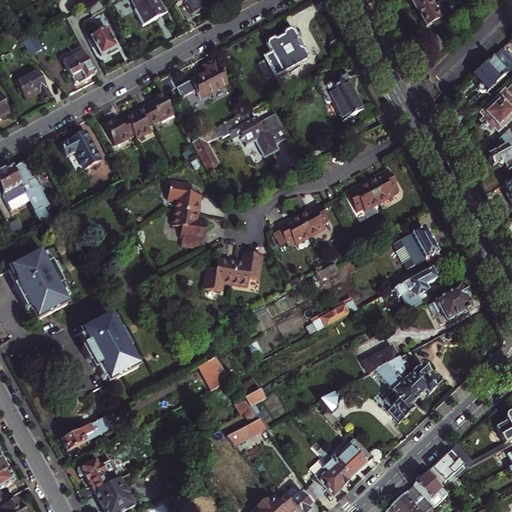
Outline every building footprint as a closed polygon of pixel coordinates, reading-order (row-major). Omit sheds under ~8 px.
[(126,0),(132,11),(136,9),(130,0),(126,0)] [(165,15),(156,0),(130,0),(136,9),(132,11),(141,28),(157,20),(165,15)] [(200,0),(171,0),(175,7),(183,3),(191,17),(205,9),(200,0)] [(409,0),(415,11),(417,10),(419,14),(426,27),(432,23),(439,20),(431,6),(434,5),(432,1),(434,0),(409,0)] [(437,3),(434,5),(431,6),(439,20),(432,23),(434,27),(447,20),(437,3)] [(100,4),(87,11),(92,21),(105,14),(100,4)] [(104,29),(89,38),(100,58),(108,54),(115,50),(104,29)] [(271,57),(264,61),(274,79),(280,75),(280,76),(304,64),(306,60),(302,53),(299,52),(297,48),(295,42),(295,39),(292,34),(287,32),(283,34),(282,39),(275,42),(271,40),(267,42),(266,49),(271,57)] [(23,47),(31,55),(38,49),(32,42),(23,47)] [(501,63),(493,55),(472,74),(476,78),(480,82),(478,84),(479,86),(478,88),(480,91),(487,90),(493,84),(495,86),(506,75),(497,66),(501,63)] [(93,77),(83,58),(64,68),(74,87),(81,83),(93,77)] [(511,69),(503,60),(501,63),(497,66),(506,75),(511,69)] [(201,68),(205,76),(199,79),(191,83),(199,100),(225,87),(212,63),(201,68)] [(342,122),(361,111),(352,94),(346,84),(348,83),(341,70),(320,81),(342,122)] [(12,81),(23,101),(38,93),(42,101),(49,97),(36,72),(29,75),(28,73),(12,81)] [(173,92),(166,79),(159,83),(166,96),(173,92)] [(159,83),(155,85),(161,96),(162,98),(166,96),(159,83)] [(479,121),(481,124),(486,129),(489,132),(493,128),(497,132),(511,117),(511,85),(505,92),(503,90),(479,113),(483,118),(479,121)] [(162,98),(161,96),(150,101),(146,104),(148,106),(135,112),(136,115),(133,116),(123,122),(122,120),(117,122),(115,120),(111,123),(102,128),(113,149),(132,138),(133,140),(153,130),(151,127),(172,116),(162,98)] [(249,121),(245,113),(216,129),(221,137),(229,133),(232,138),(239,134),(245,145),(251,142),(255,140),(264,157),(277,150),(273,142),(277,140),(272,131),(280,126),(274,114),(258,123),(255,118),(249,121)] [(213,139),(209,132),(198,138),(194,142),(187,146),(195,159),(199,167),(205,177),(218,170),(204,144),(213,139)] [(511,143),(505,132),(487,149),(489,155),(486,156),(489,162),(491,166),(496,163),(497,165),(500,167),(501,167),(504,172),(511,167),(511,143)] [(98,163),(83,135),(70,142),(58,148),(65,160),(74,156),(83,172),(98,163)] [(199,167),(195,159),(189,163),(193,170),(199,167)] [(14,166),(11,168),(12,170),(25,196),(40,225),(51,219),(37,191),(40,189),(39,188),(40,186),(38,182),(36,183),(35,180),(32,182),(23,165),(19,167),(16,168),(14,166)] [(25,196),(12,170),(4,174),(3,172),(0,173),(0,197),(3,196),(7,205),(25,196)] [(353,190),(345,194),(355,212),(363,207),(365,210),(391,196),(389,193),(397,188),(387,172),(380,176),(381,178),(355,192),(353,190)] [(511,179),(502,185),(507,194),(509,199),(507,200),(511,208),(511,179)] [(181,239),(201,242),(203,242),(206,224),(196,223),(197,216),(199,216),(200,207),(198,207),(200,197),(189,196),(190,188),(169,185),(166,202),(175,204),(171,229),(180,230),(178,239),(181,239)] [(295,244),(322,230),(320,226),(328,222),(318,204),(310,209),(311,211),(286,225),(284,223),(277,227),(280,232),(275,235),(281,246),(286,243),(287,245),(294,241),(295,244)] [(18,220),(8,225),(15,238),(25,233),(18,220)] [(399,245),(395,248),(406,270),(411,267),(412,268),(424,262),(427,268),(440,261),(431,245),(423,230),(398,243),(399,245)] [(200,251),(201,242),(181,239),(180,248),(200,251)] [(207,269),(205,290),(221,293),(223,284),(248,287),(249,279),(259,281),(262,255),(244,253),(243,263),(235,262),(235,259),(227,258),(227,261),(217,260),(216,270),(207,269)] [(64,289),(52,266),(49,268),(43,255),(11,272),(23,295),(37,322),(69,305),(61,290),(64,289)] [(315,276),(319,283),(337,274),(333,266),(315,276)] [(429,271),(389,293),(393,300),(395,299),(398,297),(407,312),(418,306),(413,299),(424,293),(421,289),(426,286),(435,281),(429,271)] [(438,319),(436,320),(440,327),(471,311),(465,301),(466,301),(463,296),(461,291),(452,295),(452,293),(438,300),(440,303),(432,307),(438,319)] [(398,297),(395,299),(403,314),(407,312),(398,297)] [(350,303),(321,319),(325,327),(354,312),(350,303)] [(438,319),(432,307),(428,308),(435,321),(436,320),(438,319)] [(109,384),(139,369),(112,318),(82,333),(88,345),(84,347),(91,360),(96,370),(100,367),(109,384)] [(325,327),(321,319),(311,324),(316,332),(325,327)] [(362,366),(368,377),(384,368),(396,362),(390,352),(388,351),(363,364),(362,366)] [(209,391),(228,382),(217,359),(198,368),(209,391)] [(406,368),(398,360),(396,362),(384,368),(402,386),(416,402),(424,395),(427,399),(431,396),(434,392),(433,391),(440,385),(440,379),(437,377),(434,376),(430,380),(420,369),(406,383),(403,381),(405,380),(406,374),(403,371),(406,368)] [(387,399),(402,386),(384,368),(368,377),(387,399)] [(416,402),(402,386),(387,399),(382,404),(389,412),(387,414),(398,426),(407,418),(411,414),(407,411),(413,405),(416,402)] [(340,392),(318,404),(335,422),(340,417),(335,412),(336,406),(337,401),(344,398),(340,392)] [(263,402),(258,393),(243,401),(251,412),(254,416),(257,415),(253,408),(263,402)] [(251,412),(243,401),(233,407),(239,418),(251,412)] [(407,411),(411,414),(417,408),(413,405),(407,411)] [(511,414),(507,415),(505,417),(504,420),(507,424),(495,430),(504,446),(507,444),(510,447),(511,446),(511,414)] [(105,419),(61,442),(65,449),(67,453),(111,430),(105,419)] [(226,439),(235,449),(258,436),(265,446),(271,441),(258,422),(226,439)] [(353,448),(350,451),(338,462),(335,458),(329,463),(348,483),(363,469),(371,461),(354,443),(350,446),(353,448)] [(507,444),(504,446),(471,463),(474,467),(510,447),(507,444)] [(474,467),(471,463),(456,447),(449,453),(465,471),(474,467)] [(322,476),(313,485),(328,502),(335,495),(348,483),(329,463),(319,452),(315,456),(321,463),(322,462),(325,465),(318,471),(322,476)] [(465,471),(449,453),(440,462),(430,471),(443,485),(450,478),(454,482),(457,480),(465,471)] [(90,487),(77,494),(82,502),(95,495),(109,487),(106,482),(103,475),(104,474),(101,467),(99,468),(95,462),(77,472),(81,479),(84,477),(90,487)] [(511,478),(511,475),(508,469),(503,472),(508,481),(511,478)] [(308,481),(313,485),(322,476),(318,471),(308,481)] [(10,476),(8,472),(0,476),(0,503),(3,502),(0,495),(0,489),(13,483),(10,476)] [(109,487),(95,495),(103,511),(128,511),(135,508),(124,487),(133,482),(130,476),(113,485),(109,487)] [(443,498),(424,477),(417,483),(412,488),(431,509),(443,498)] [(447,489),(454,482),(450,478),(443,485),(447,489)] [(308,486),(305,488),(315,502),(319,498),(308,486)] [(315,502),(305,488),(302,491),(313,503),(315,502)] [(428,511),(431,509),(412,488),(400,499),(389,510),(390,511),(428,511)] [(314,504),(313,503),(302,491),(298,495),(309,508),(312,506),(314,504)] [(309,508),(298,495),(287,505),(293,511),(306,511),(309,508)] [(293,511),(287,505),(281,499),(271,508),(270,507),(269,508),(265,504),(263,506),(262,504),(255,511),(254,511),(293,511)] [(7,506),(4,501),(3,502),(0,503),(0,511),(24,511),(23,511),(21,507),(18,508),(15,502),(7,506)]
